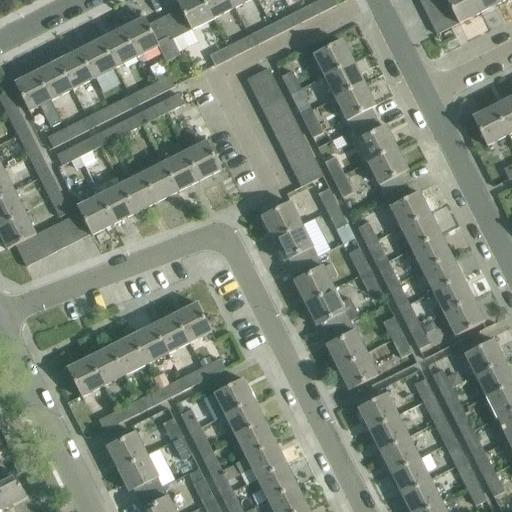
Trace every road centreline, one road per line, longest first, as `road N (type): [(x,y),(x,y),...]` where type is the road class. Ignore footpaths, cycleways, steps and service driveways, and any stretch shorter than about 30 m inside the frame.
road 1 (residential): [(363,511),(227,246),(199,241),(0,315)]
road 2 (residential): [(93,511),(0,323)]
road 3 (residential): [(511,265),(427,93)]
